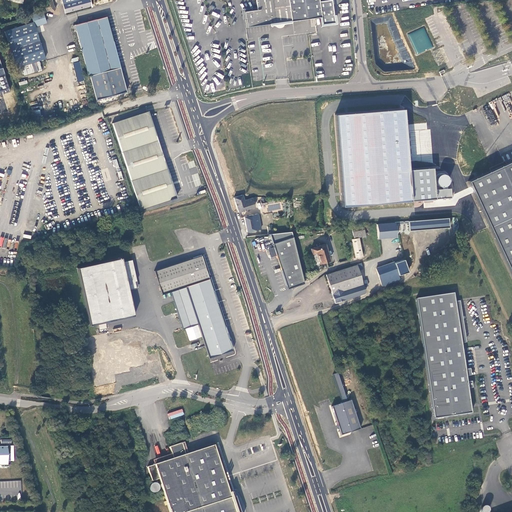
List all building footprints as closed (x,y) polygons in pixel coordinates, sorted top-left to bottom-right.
[(87,0),(61,0),(65,13),(90,7),(87,0)] [(257,0),(259,10),(244,12),(246,28),(269,25),(321,18),(321,25),(334,23),(333,16),(331,1),(319,2),(318,0),(257,0)] [(10,48),(11,52),(16,68),(45,59),(35,27),(44,24),(45,21),(43,11),(42,11),(31,15),(33,22),(4,31),(7,39),(8,43),(10,48)] [(89,76),(120,68),(118,63),(106,17),(75,25),(73,25),(74,29),(75,32),(76,31),(88,76),(89,76)] [(54,36),(47,38),(54,60),(61,58),(54,36)] [(0,95),(9,94),(0,55),(0,95)] [(72,63),(78,82),(85,80),(79,61),(72,63)] [(126,92),(120,68),(89,76),(96,100),(126,92)] [(39,109),(32,111),(33,119),(41,118),(39,109)] [(112,123),(139,212),(176,198),(149,114),(148,111),(112,123)] [(511,159),(467,180),(511,277),(511,159)] [(242,195),(233,198),(238,212),(252,208),(267,204),(266,200),(265,200),(265,199),(264,198),(264,197),(263,197),(261,198),(261,199),(261,200),(256,201),(255,197),(244,200),(242,195)] [(259,220),(258,214),(244,217),(247,232),(261,229),(259,220)] [(407,221),(408,230),(448,227),(447,218),(407,221)] [(376,224),(377,239),(396,237),(395,223),(376,224)] [(363,225),(360,225),(352,228),(354,238),(365,236),(363,225)] [(291,232),(269,234),(287,289),(304,284),(291,232)] [(355,258),(362,257),(359,238),(352,239),(355,258)] [(325,244),(311,249),(312,254),(316,253),(320,264),(330,260),(325,244)] [(233,350),(202,255),(154,270),(162,294),(170,292),(183,329),(198,324),(209,358),(216,356),(228,352),(233,350)] [(80,267),(91,324),(136,316),(131,289),(138,288),(133,260),(124,262),(124,259),(80,267)] [(400,280),(394,263),(376,269),(382,286),(400,280)] [(366,293),(359,271),(363,270),(361,264),(357,265),(357,266),(326,276),(335,304),(365,294),(366,293)] [(452,293),(415,299),(433,419),(470,413),(466,389),(471,388),(471,381),(465,382),(452,293)] [(224,360),(228,352),(216,356),(224,360)] [(348,402),(339,373),(334,375),(343,403),(348,402)] [(333,407),(342,436),(361,430),(352,401),(348,402),(343,403),(333,407)] [(226,497),(210,449),(185,457),(182,458),(178,447),(165,451),(167,458),(169,462),(151,468),(144,471),(148,485),(155,483),(164,511),(233,511),(230,501),(228,496),(226,497)] [(150,464),(151,468),(169,462),(167,458),(150,464)]
